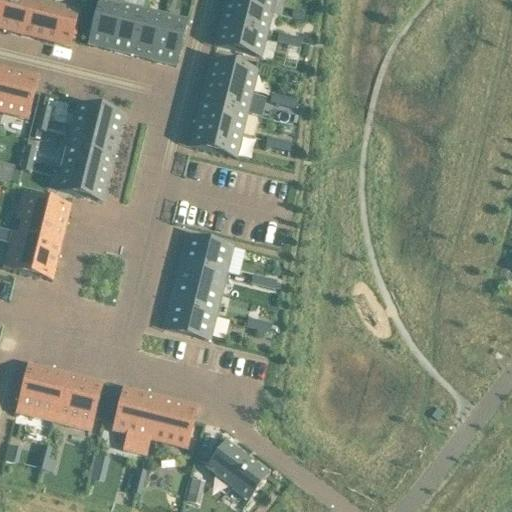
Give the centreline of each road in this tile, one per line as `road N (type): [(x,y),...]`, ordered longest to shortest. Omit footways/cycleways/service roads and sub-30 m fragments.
road 1 (residential): [(119,359),(223,389),(247,432),(349,511)]
road 2 (residential): [(184,93),(119,359)]
road 3 (residential): [(0,48),(184,93)]
road 4 (unclassified): [(400,511),(511,372)]
